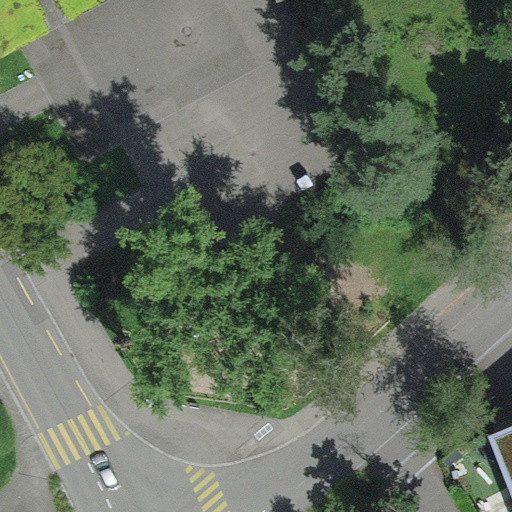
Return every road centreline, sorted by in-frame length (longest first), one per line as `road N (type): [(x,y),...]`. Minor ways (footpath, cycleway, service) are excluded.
road 1 (residential): [(270,511),(511,301)]
road 2 (residential): [(0,308),(111,511)]
